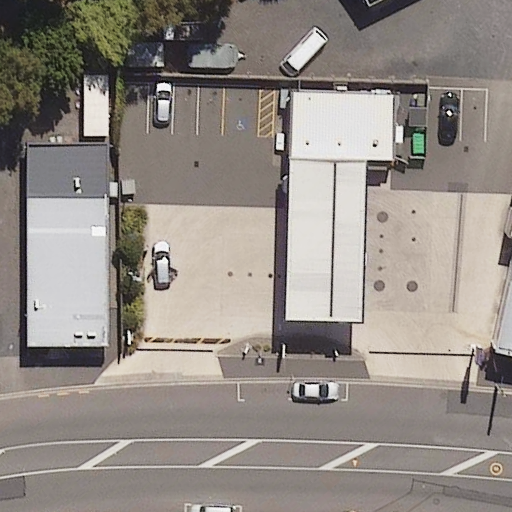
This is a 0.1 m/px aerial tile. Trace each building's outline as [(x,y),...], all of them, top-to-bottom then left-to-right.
[(369,0),(374,9),(392,0),(369,0)] [(83,73),(83,136),(109,136),(109,73),(83,73)] [(397,92),(293,89),(287,321),(363,323),(368,160),(395,160),(397,92)] [(108,140),(26,141),(27,343),(109,343),(108,140)] [(511,287),(498,349),(511,351),(511,287)]
